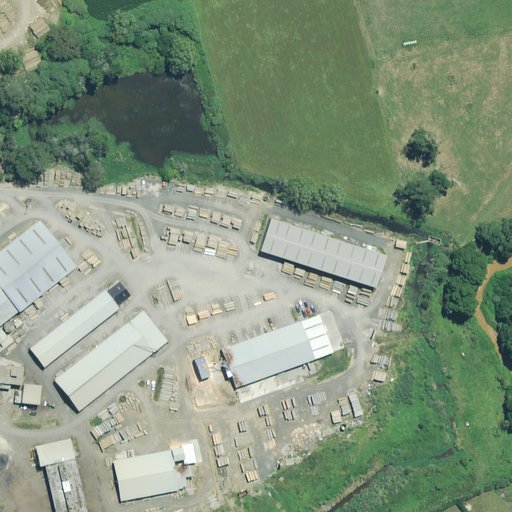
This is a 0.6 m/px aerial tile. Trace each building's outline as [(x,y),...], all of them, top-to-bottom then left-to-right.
[(393,260),(276,226),(266,258),(383,292),(393,260)] [(45,227),(0,259),(0,333),(81,275),(45,227)] [(110,293),(33,351),(48,371),(126,313),(110,293)] [(148,315),(60,383),(85,414),(172,346),(148,315)] [(324,317),(230,351),(243,386),(337,352),(324,317)] [(199,380),(210,376),(221,373),(217,359),(206,363),(204,357),(193,360),(199,380)] [(22,367),(0,365),(0,384),(21,386),(22,367)] [(40,386),(23,384),(21,404),(38,405),(40,386)] [(85,511),(69,440),(35,448),(39,467),(41,466),(44,480),(51,511),(85,511)] [(191,448),(120,460),(127,501),(198,490),(191,448)]
